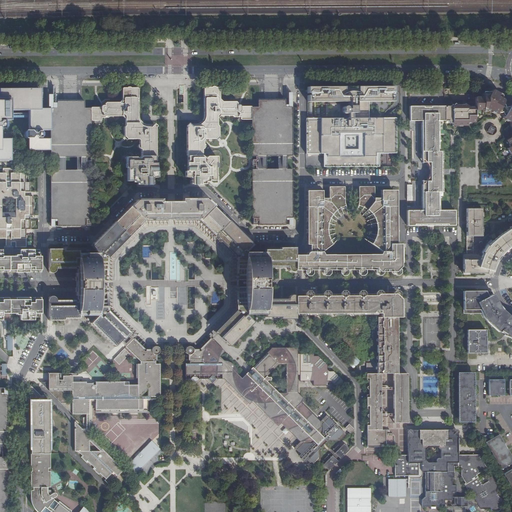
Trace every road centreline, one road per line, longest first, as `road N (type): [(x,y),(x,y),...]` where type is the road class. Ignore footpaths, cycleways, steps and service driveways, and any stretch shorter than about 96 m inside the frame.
road 1 (secondary): [(511,51),(0,52)]
road 2 (residential): [(302,284),(227,284),(226,260),(196,228),(149,228),(118,259),(118,283),(44,284)]
road 3 (residential): [(44,234),(88,234),(132,192),(189,191),(208,192),(254,236),(301,237)]
road 4 (secondary): [(44,71),(300,69)]
road 5 (residential): [(403,68),(402,173),(302,176)]
road 6 (residential): [(44,71),(44,234)]
road 7 (residential): [(355,453),(358,383),(302,325)]
road 8 (residential): [(456,283),(455,235),(408,235),(408,283)]
road 9 (residential): [(18,371),(20,511)]
